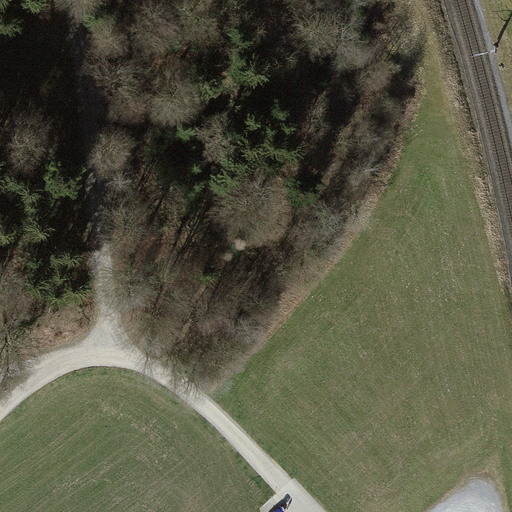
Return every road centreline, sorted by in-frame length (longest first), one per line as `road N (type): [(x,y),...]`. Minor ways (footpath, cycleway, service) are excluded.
road 1 (track): [(70,0),(109,358)]
road 2 (track): [(283,487),(211,412),(162,376),(122,360),(76,361)]
